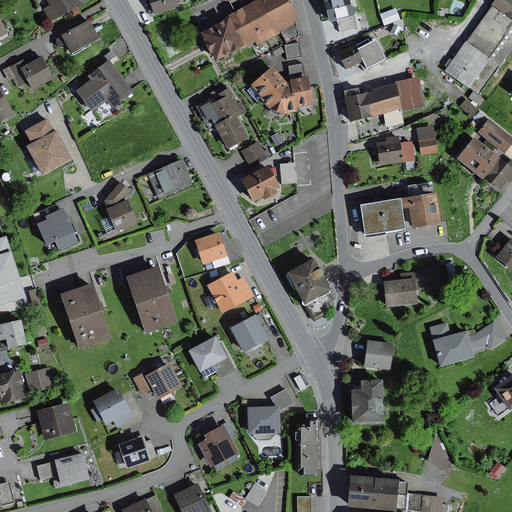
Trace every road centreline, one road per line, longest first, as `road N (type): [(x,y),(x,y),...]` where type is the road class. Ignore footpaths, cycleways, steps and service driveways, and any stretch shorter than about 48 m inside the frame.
road 1 (tertiary): [(117,0),(313,355)]
road 2 (residential): [(34,511),(172,470),(184,423),(313,355)]
road 3 (tertiary): [(311,0),(330,75),(344,273)]
road 4 (tertiary): [(313,355),(332,402),(336,511)]
road 5 (residential): [(469,247),(414,252),(344,273)]
